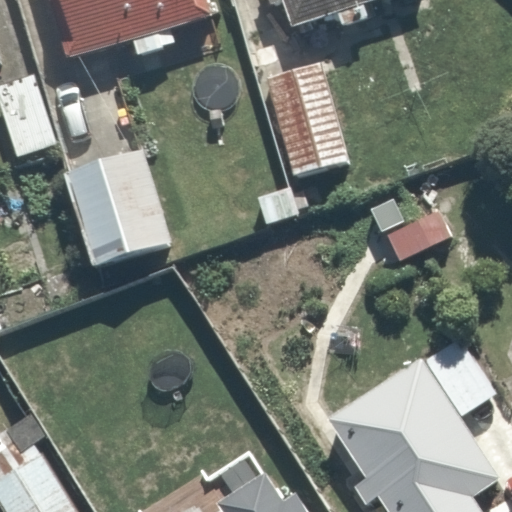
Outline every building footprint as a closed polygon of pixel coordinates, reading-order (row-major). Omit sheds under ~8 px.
[(208,0),(61,0),(78,48),(120,34),(128,56),(184,37),(177,14),(209,3),(208,0)] [(289,0),(294,15),(349,0),(289,0)] [(328,52),(264,71),(295,175),(358,156),(328,52)] [(29,71),(0,79),(0,131),(8,158),(52,145),(29,71)] [(140,131),(61,156),(95,261),(173,235),(140,131)] [(511,511),(511,474),(468,409),(498,389),(456,327),(321,418),(384,511),(511,511)] [(83,511),(30,434),(0,454),(0,511),(83,511)] [(331,511),(292,449),(216,497),(224,510),(219,511),(331,511)]
